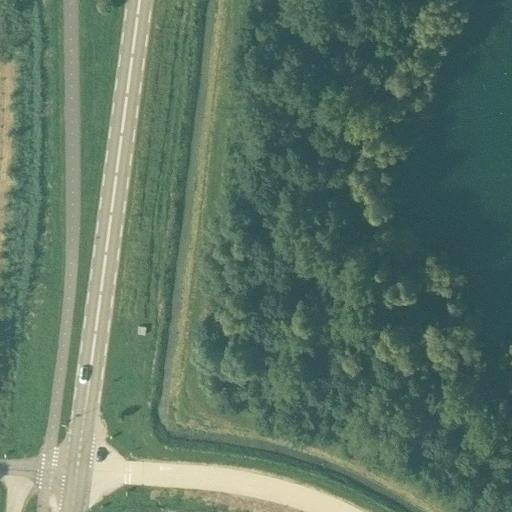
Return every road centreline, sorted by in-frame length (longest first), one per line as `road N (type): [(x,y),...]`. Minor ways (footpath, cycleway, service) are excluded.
road 1 (tertiary): [(75,470),(139,0)]
road 2 (unclassified): [(334,511),(255,484),(75,470)]
